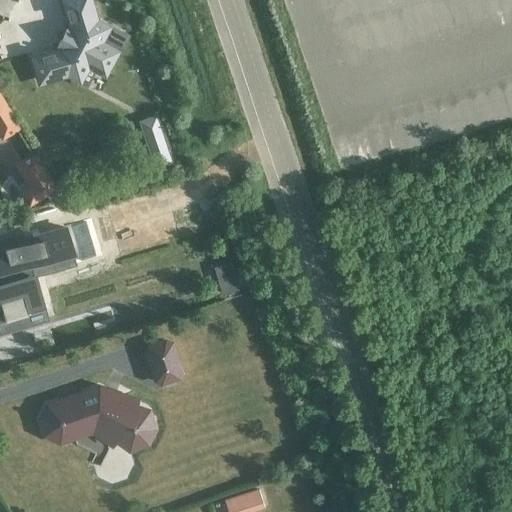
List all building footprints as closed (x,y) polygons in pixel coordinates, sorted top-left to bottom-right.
[(60,69),(78,79),(86,63),(103,72),(115,50),(98,41),(106,26),(88,16),(91,10),(88,0),(66,0),(64,5),(67,17),(74,21),(69,30),(64,28),(56,43),(60,45),(55,55),(49,51),(37,55),(33,62),(37,75),(44,79),(56,75),(60,69)] [(20,126),(0,94),(0,137),(0,138),(20,126)] [(47,172),(19,190),(28,204),(45,193),(50,200),(60,193),(47,172)] [(15,236),(0,240),(0,313),(19,307),(18,306),(34,300),(20,258),(22,257),(15,236)] [(215,266),(223,291),(238,287),(231,261),(215,266)] [(179,371),(169,341),(164,339),(147,345),(144,350),(154,379),(159,381),(176,375),(179,371)] [(129,445),(144,440),(151,425),(146,410),(132,403),(122,406),(118,396),(97,386),(82,391),(75,405),(61,398),(45,403),(38,418),(43,433),(58,440),(73,435),(80,421),(101,431),(111,428),(114,438),(129,445)] [(245,511),(264,506),(258,489),(225,500),(229,511),(245,511)]
